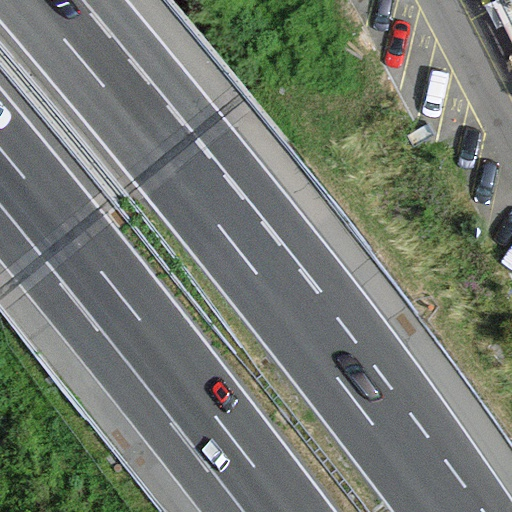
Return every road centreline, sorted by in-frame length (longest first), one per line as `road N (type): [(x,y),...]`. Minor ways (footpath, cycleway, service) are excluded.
road 1 (motorway): [(441,511),(31,0)]
road 2 (motorway): [(0,148),(286,511)]
